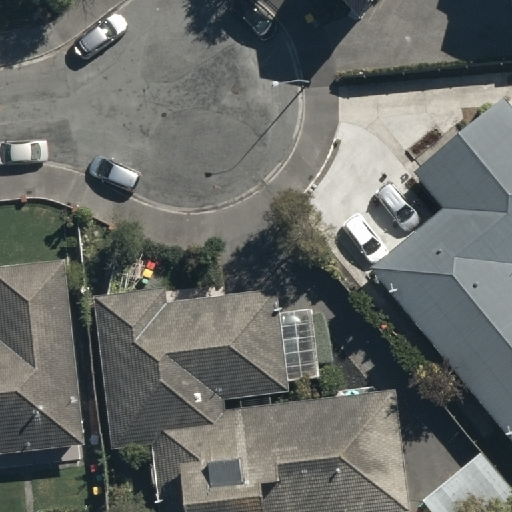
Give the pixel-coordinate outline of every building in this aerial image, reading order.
[(342,0),(358,17),(368,0),(342,0)] [(511,267),(511,124),(492,102),(404,179),(436,216),(364,279),(511,445),(511,275),(508,271),(511,267)] [(0,302),(3,333),(0,333),(0,436),(79,427),(59,252),(0,258),(0,302)] [(163,286),(99,294),(116,433),(149,429),(159,511),(374,511),(407,508),(391,380),(223,400),(222,391),(286,384),(274,282),(165,295),(163,286)] [(511,483),(480,447),(422,498),(434,511),(499,511),(511,501),(511,483)]
